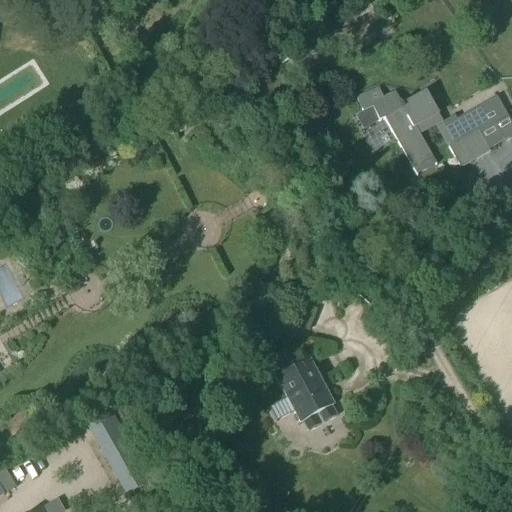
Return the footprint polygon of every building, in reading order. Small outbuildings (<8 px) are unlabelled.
[(377,90),(354,101),(361,116),(373,110),(378,122),(384,120),(416,176),(433,166),(418,139),(435,129),(460,171),(489,155),(487,150),(501,141),(502,144),(511,138),(511,127),(495,98),(456,121),(454,118),(441,124),(437,117),(425,95),(401,109),(394,96),(382,101),(377,90)] [(337,284),(327,294),(342,309),(351,299),(337,284)] [(284,351),(264,362),(299,426),(302,424),(307,434),(320,427),(315,417),(317,416),(322,425),(336,418),(330,409),(333,407),(308,363),(294,371),(284,351)] [(106,415),(85,427),(126,498),(147,486),(106,415)] [(142,497),(138,508),(147,511),(148,511),(153,501),(142,497)]
